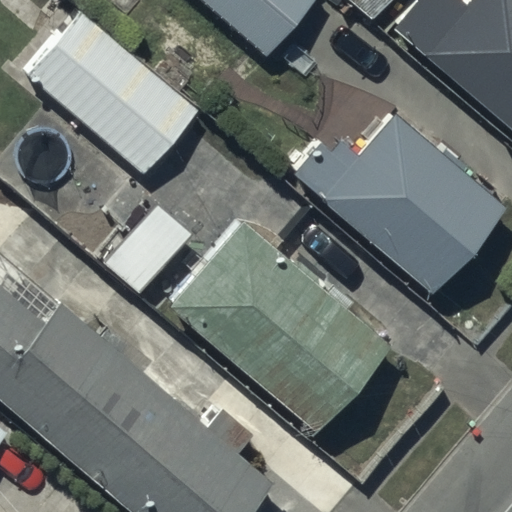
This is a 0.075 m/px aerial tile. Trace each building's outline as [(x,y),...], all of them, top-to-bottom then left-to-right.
[(193,0),(254,55),(303,0),(193,0)] [(344,0),(366,18),(381,0),(344,0)] [(442,0),(413,0),(386,31),(511,142),(511,0),(465,0),(455,11),(442,0)] [(82,9),(21,75),(136,176),(195,108),(82,9)] [(317,135),(283,175),(423,295),(496,211),(389,118),(350,164),(317,135)] [(238,221),(163,309),(309,433),(384,344),(238,221)] [(0,292),(0,405),(125,511),(239,511),(261,487),(230,461),(247,441),(210,409),(194,428),(112,358),(118,351),(96,332),(90,339),(50,304),(35,322),(0,292)]
